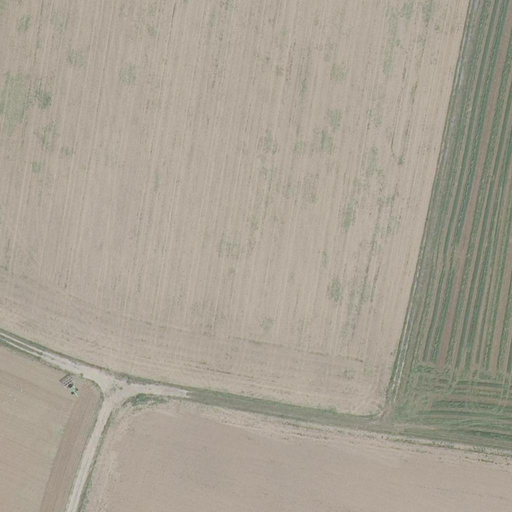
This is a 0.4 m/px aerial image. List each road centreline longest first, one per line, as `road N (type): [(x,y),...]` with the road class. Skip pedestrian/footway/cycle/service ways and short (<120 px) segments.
road 1 (track): [(511,456),(117,384),(75,511)]
road 2 (track): [(117,384),(0,339)]
